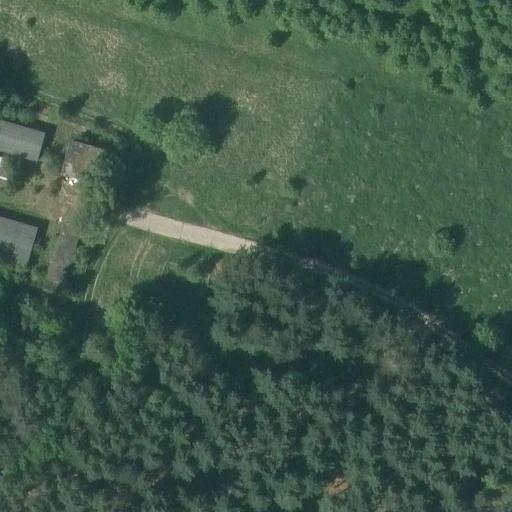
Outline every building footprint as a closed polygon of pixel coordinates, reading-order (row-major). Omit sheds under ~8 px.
[(0,148),(41,161),(49,133),(0,118),(0,148)] [(103,142),(75,134),(65,169),(92,177),(103,142)] [(6,159),(0,157),(0,188),(7,191),(13,171),(4,169),(6,159)] [(0,251),(28,259),(39,222),(0,209),(0,251)] [(81,223),(61,217),(45,270),(66,276),(81,223)]
